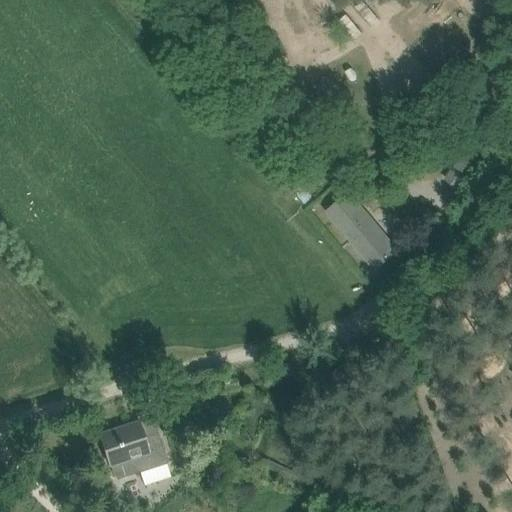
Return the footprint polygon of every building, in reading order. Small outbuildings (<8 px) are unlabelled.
[(310,148),(325,136),(301,104),(286,116),(310,148)] [(458,188),(474,167),(463,158),(447,180),(458,188)] [(361,182),(350,191),(356,199),(367,189),(361,182)] [(376,270),(398,251),(350,193),(328,212),(376,270)] [(341,367),(324,379),(335,395),(352,383),(341,367)] [(144,439),(139,422),(100,435),(110,465),(114,476),(119,479),(168,463),(158,434),(144,439)] [(247,466),(266,474),(329,504),(334,494),(304,481),(306,477),(272,463),(253,455),(247,466)]
